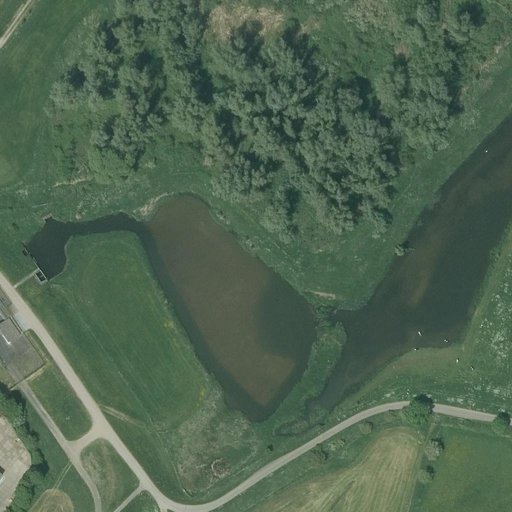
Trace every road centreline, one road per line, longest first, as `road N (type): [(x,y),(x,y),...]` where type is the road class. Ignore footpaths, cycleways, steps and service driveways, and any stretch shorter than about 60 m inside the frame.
road 1 (unclassified): [(511,422),(385,406),(201,511)]
road 2 (unclassified): [(183,511),(162,503),(0,283)]
